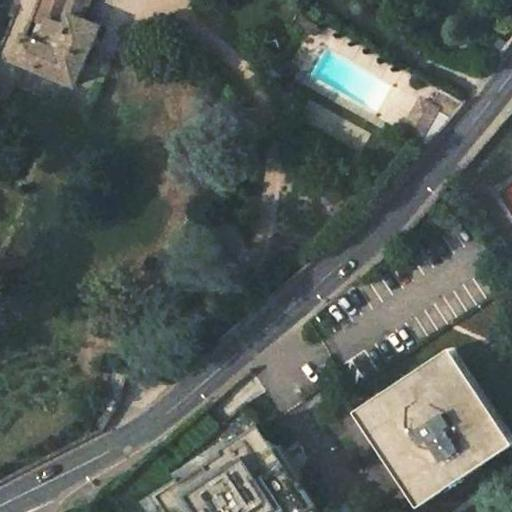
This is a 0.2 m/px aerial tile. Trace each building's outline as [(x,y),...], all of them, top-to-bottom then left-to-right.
[(15,59),(77,85),(101,26),(82,18),(90,0),(47,0),(32,37),(25,35),(15,59)] [(369,412),(424,495),(455,475),(459,480),(480,466),(476,461),(508,440),(452,356),(421,377),(417,372),(397,385),(400,391),(369,412)] [(305,511),(315,506),(299,483),(277,450),(260,424),(235,440),(182,476),(156,493),(168,511),(305,511)] [(179,472),(182,476),(235,440),(232,436),(179,472)] [(285,444),(277,450),(299,483),(308,477),(285,444)] [(154,511),(168,511),(156,493),(146,500),(154,511)]
